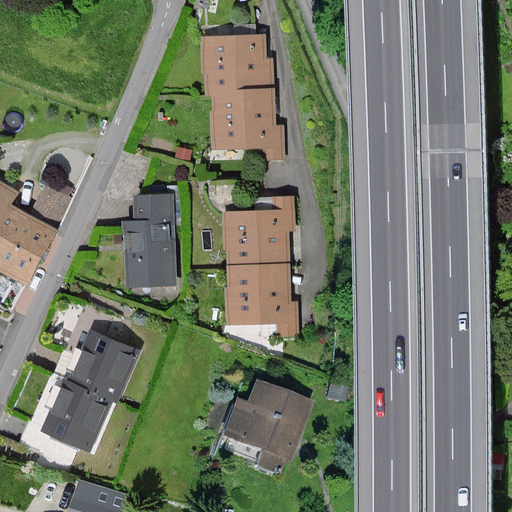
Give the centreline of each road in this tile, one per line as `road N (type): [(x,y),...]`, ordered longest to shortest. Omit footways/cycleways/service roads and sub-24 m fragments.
road 1 (residential): [(418,511),(417,349),(406,292),(369,149),(307,0)]
road 2 (motorway): [(380,0),(390,511)]
road 3 (motorway): [(454,511),(444,0)]
road 4 (residential): [(0,390),(170,0)]
